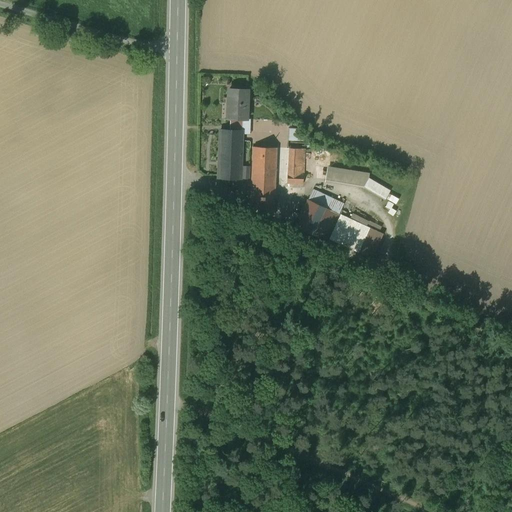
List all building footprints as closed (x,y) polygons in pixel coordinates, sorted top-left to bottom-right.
[(247,90),(229,89),(229,94),(228,94),(227,103),(229,103),(229,118),(227,118),(227,119),(230,119),(242,119),(247,119),(248,95),(247,95),(247,90)] [(242,131),(242,119),(230,119),(230,130),(242,131)] [(247,119),(242,119),(242,131),(250,132),(250,119),(247,119)] [(300,129),(289,129),(288,141),(299,141),(300,129)] [(242,131),(230,130),(220,130),(218,177),(240,178),(242,131)] [(277,148),(253,147),(250,206),(274,216),(277,148)] [(305,149),(290,148),(289,173),(303,174),(305,149)] [(327,167),(325,182),(363,187),(384,200),(390,191),(368,178),(369,173),(327,167)] [(303,184),(303,174),(289,173),(287,173),(287,183),(303,184)] [(313,190),(308,200),(339,214),(344,204),(313,190)] [(339,214),(308,200),(296,226),(326,241),(339,214)] [(330,238),(359,251),(370,228),(341,214),(330,238)] [(370,228),(359,251),(371,257),(382,234),(370,228)]
